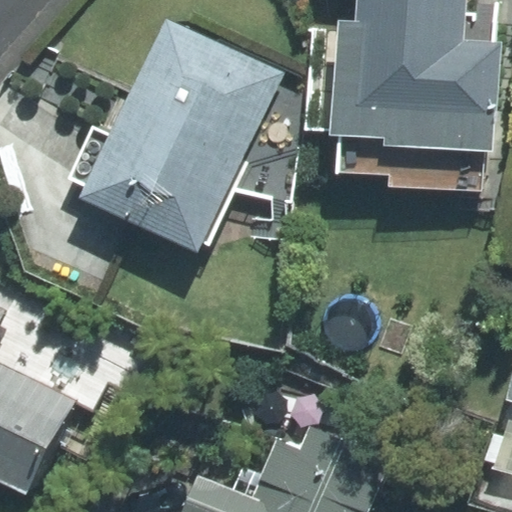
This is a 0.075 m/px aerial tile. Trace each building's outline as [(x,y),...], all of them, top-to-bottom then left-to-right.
[(485,151),(492,151),(499,45),(461,43),(464,0),(357,0),(356,22),(338,21),(331,134),(340,135),(337,173),(389,176),(388,187),(482,193),(485,151)] [(80,196),(197,251),(280,74),(166,21),(111,137),(93,129),(69,179),(85,186),(80,196)] [(0,320),(4,312),(0,309),(0,480),(25,494),(73,402),(0,364),(0,320)] [(511,408),(494,468),(511,472),(511,408)] [(198,475),(182,511),(369,511),(391,459),(311,427),(302,449),(277,439),(253,498),(198,475)]
